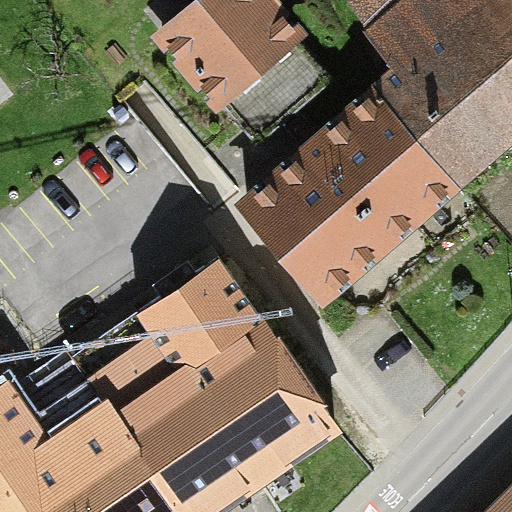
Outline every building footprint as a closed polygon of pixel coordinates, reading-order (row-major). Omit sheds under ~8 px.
[(256,143),(332,78),(265,0),(200,0),(162,33),(256,143)] [(379,89),(455,177),(511,128),(511,0),(354,0),(369,29),(399,72),(379,89)] [(322,291),(455,177),(379,89),(247,202),(322,291)] [(150,310),(167,336),(98,383),(186,511),(195,511),(330,420),(221,261),(150,310)] [(186,511),(98,383),(90,371),(0,434),(0,511),(186,511)] [(511,511),(511,492),(491,511),(511,511)]
